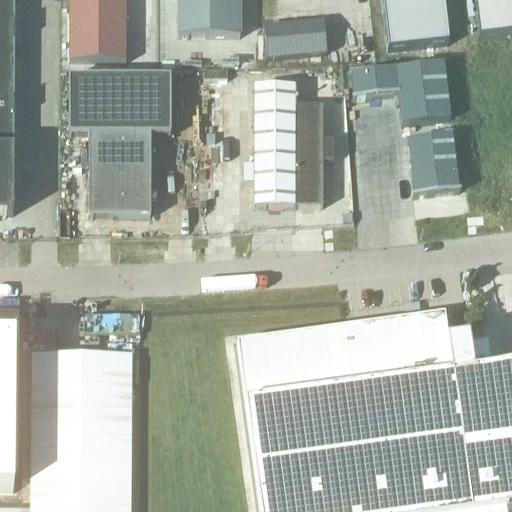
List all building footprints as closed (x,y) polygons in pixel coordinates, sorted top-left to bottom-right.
[(0,0),(0,218),(12,218),(12,186),(12,154),(12,122),(13,90),(13,58),(13,26),(13,0),(0,0)] [(68,0),(68,65),(125,66),(124,0),(68,0)] [(176,0),(176,40),(239,40),(238,0),(176,0)] [(380,0),(386,54),(447,48),(441,0),(380,0)] [(511,0),(471,0),(477,43),(511,39),(511,0)] [(322,25),(262,30),(265,63),(326,57),(322,25)] [(511,57),(458,65),(472,161),(511,155),(511,57)] [(400,130),(448,124),(441,68),(349,79),(352,104),(396,99),(400,130)] [(87,220),(149,220),(149,139),(169,139),(169,81),(67,82),(67,139),(87,139),(87,220)] [(252,91),(253,211),(293,211),(321,211),(321,166),(332,166),(331,146),(321,146),(321,110),(293,110),(293,91),(252,91)] [(406,145),(413,201),(457,196),(450,140),(406,145)] [(236,347),(258,511),(511,511),(511,369),(489,373),(485,347),(468,349),(467,341),(446,344),(443,319),(236,347)] [(0,494),(12,495),(13,343),(0,342),(0,494)] [(129,511),(130,359),(30,358),(29,511),(129,511)]
